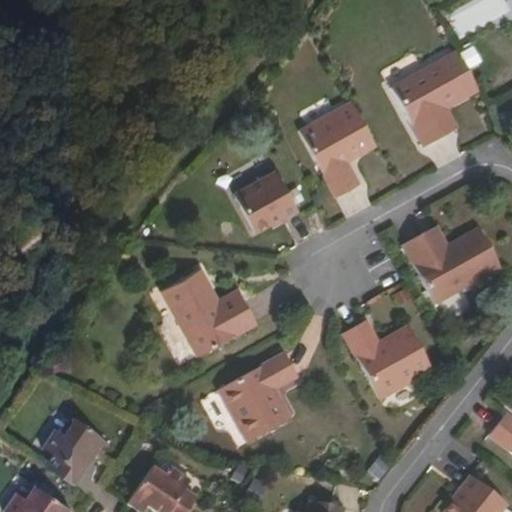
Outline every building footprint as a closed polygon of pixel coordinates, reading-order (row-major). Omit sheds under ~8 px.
[(474,0),(448,12),(460,38),(511,15),(511,11),(506,0),(474,0)] [(458,54),(468,70),(480,62),(471,46),(458,54)] [(480,93),(459,55),(392,91),(425,150),(448,138),(436,115),(445,109),(447,112),(465,102),(480,93)] [(376,148),(352,103),(301,132),(337,198),(360,186),(348,163),(376,148)] [(436,115),(448,138),(458,131),(447,112),(445,109),(436,115)] [(282,220),(283,222),(298,213),(276,173),(234,197),(254,233),(282,220)] [(436,229),(427,234),(441,256),(449,251),(448,249),(436,229)] [(441,256),(427,234),(403,247),(436,307),(502,270),(480,231),(448,249),(449,251),(441,256)] [(256,323),(244,303),(222,315),(216,304),(218,302),(200,271),(162,292),(198,356),(256,323)] [(222,315),(244,303),(237,292),(218,302),(216,304),(222,315)] [(433,372),(408,329),(380,345),(367,323),(344,336),(381,402),(433,372)] [(248,444),(291,420),(275,392),(298,379),(285,355),(220,393),(248,444)] [(511,455),(511,422),(509,420),(492,441),(511,455)] [(46,467),(78,489),(86,477),(81,474),(94,456),(98,458),(101,460),(111,447),(78,425),(68,437),(55,429),(43,447),(53,455),(46,467)] [(150,472),(128,506),(137,511),(143,511),(147,508),(153,511),(187,511),(197,498),(186,490),(191,483),(172,469),(163,481),(150,472)] [(466,496),(458,506),(452,511),(508,511),(511,509),(473,479),(463,493),(466,496)] [(46,492),(55,498),(59,492),(50,485),(46,492)] [(70,511),(72,510),(55,498),(46,492),(39,488),(30,501),(18,493),(4,511),(70,511)] [(454,503),(458,506),(466,496),(463,493),(454,503)] [(346,511),(347,510),(308,502),(306,511),(346,511)]
